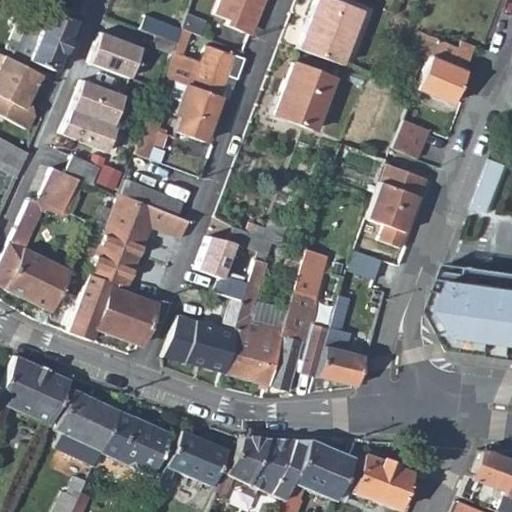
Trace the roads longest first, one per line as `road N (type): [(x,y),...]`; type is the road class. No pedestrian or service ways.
road 1 (residential): [(138,373),(278,0)]
road 2 (residential): [(511,49),(409,298)]
road 3 (residential): [(0,230),(98,0)]
road 4 (residential): [(138,373),(246,410),(372,414)]
road 5 (residential): [(0,319),(138,373)]
road 6 (residential): [(409,298),(384,340),(372,414)]
